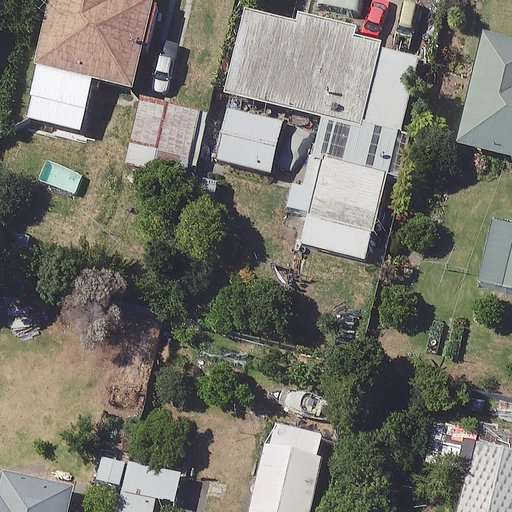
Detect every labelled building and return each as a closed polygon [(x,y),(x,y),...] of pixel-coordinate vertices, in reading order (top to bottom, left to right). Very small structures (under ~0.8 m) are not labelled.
[(49,0),(21,125),(81,139),(94,82),(133,91),(142,51),(151,53),(163,0),(49,0)] [(354,34),(248,8),(226,96),(322,120),(292,242),(368,262),(420,56),(352,39),(354,34)] [(511,43),(485,37),(458,145),(511,158),(511,43)] [(284,123),(230,112),(219,164),(273,175),(284,123)] [(511,226),(497,223),(482,283),(511,290),(511,226)] [(285,375),(266,395),(295,421),(314,401),(285,375)] [(311,511),(326,436),(269,425),(252,511),(311,511)] [(511,511),(511,434),(481,427),(462,511),(511,511)] [(152,511),(155,501),(169,504),(177,505),(184,473),(104,456),(99,482),(130,488),(124,511),(152,511)] [(0,511),(68,511),(73,492),(10,479),(0,476),(0,511)]
